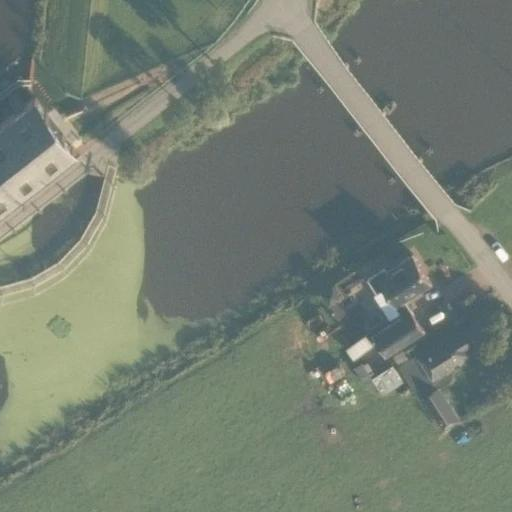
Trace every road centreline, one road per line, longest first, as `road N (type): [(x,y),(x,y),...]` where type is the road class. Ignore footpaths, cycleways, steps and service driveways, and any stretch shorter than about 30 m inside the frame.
road 1 (tertiary): [(511,302),(277,0)]
road 2 (unclassified): [(0,229),(276,0)]
